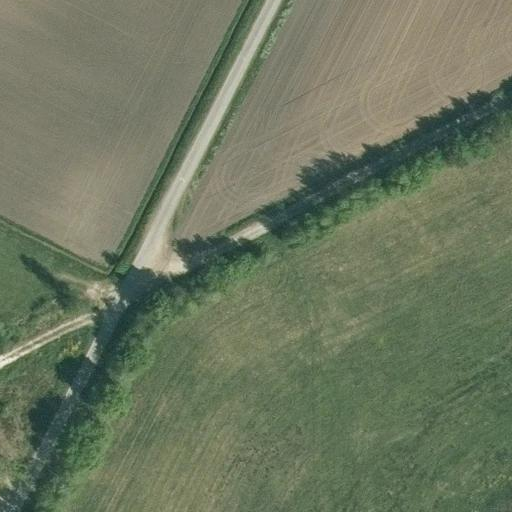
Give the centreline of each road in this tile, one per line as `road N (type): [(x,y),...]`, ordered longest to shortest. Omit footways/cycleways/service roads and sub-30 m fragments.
road 1 (unclassified): [(270,0),(12,511)]
road 2 (track): [(132,275),(202,259),(511,99)]
